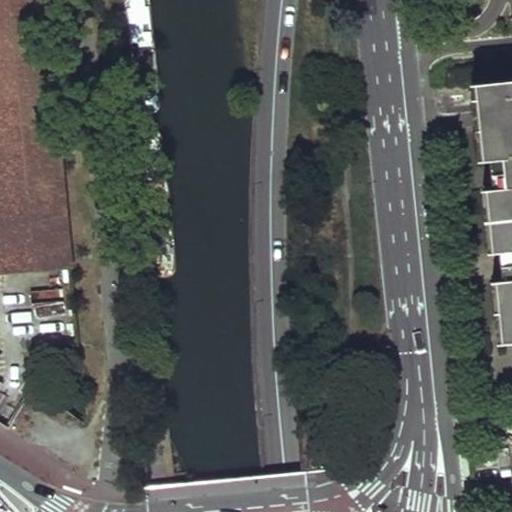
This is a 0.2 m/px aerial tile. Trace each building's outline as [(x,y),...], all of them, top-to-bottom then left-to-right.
[(0,0),(0,273),(73,266),(47,0),(0,0)] [(511,81),(477,86),(479,104),(511,100),(511,81)] [(511,100),(479,104),(481,117),(482,132),(493,131),(511,128),(511,100)] [(511,128),(493,131),(507,253),(510,283),(511,300),(511,128)] [(493,131),(482,132),(495,255),(507,253),(493,131)] [(511,300),(510,283),(496,284),(504,348),(511,347),(511,300)]
